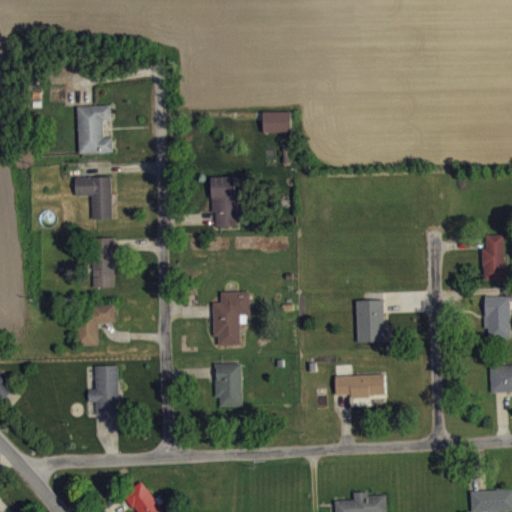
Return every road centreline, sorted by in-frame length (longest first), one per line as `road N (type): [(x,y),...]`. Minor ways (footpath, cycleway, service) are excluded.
road 1 (residential): [(22,464),(511,438)]
road 2 (residential): [(150,74),(169,455)]
road 3 (residential): [(433,231),(438,442)]
